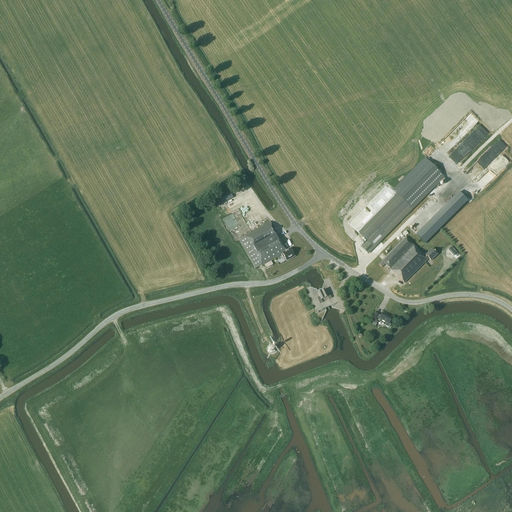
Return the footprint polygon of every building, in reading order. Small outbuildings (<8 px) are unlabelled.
[(473,113),(467,116),(468,119),(471,123),(472,125),(478,122),(473,113)] [(503,151),(475,179),(478,182),(484,175),(489,179),(494,174),(495,176),(506,165),(505,165),(511,159),(503,151)] [(397,196),(360,234),(367,241),(361,247),(368,253),(444,177),(426,159),(393,191),(397,196)] [(233,198),(229,191),(219,197),(223,204),(233,198)] [(234,213),(223,218),(229,230),(240,225),(234,213)] [(291,249),(286,251),(270,222),(245,236),(245,237),(239,240),(255,269),(261,265),(262,266),(282,255),(284,259),(285,258),(286,261),(295,256),(291,249)] [(425,256),(424,256),(406,237),(387,257),(383,260),(379,265),(382,268),(385,264),(404,283),(429,259),(431,261),(438,254),(432,249),(425,256)] [(451,247),(448,250),(454,256),(457,253),(451,247)] [(326,294),(324,290),(318,293),(320,297),(317,298),(320,304),(323,302),(322,300),(328,297),(329,300),(332,298),(329,293),(326,294)] [(389,324),(392,318),(382,313),(381,316),(376,313),(373,318),(376,320),(378,318),(386,322),(385,324),(385,326),(389,327),(390,327),(390,326),(390,324),(389,324)]
